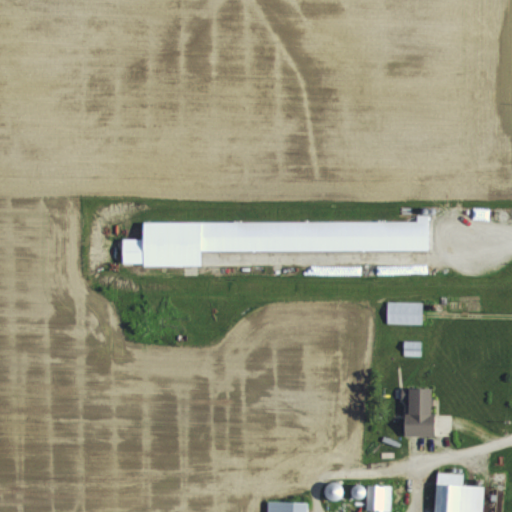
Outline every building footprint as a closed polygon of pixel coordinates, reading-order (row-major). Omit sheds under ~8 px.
[(431,250),(431,214),(417,214),(417,221),(144,220),(144,237),(123,237),(123,265),(203,265),(203,249),(431,250)] [(424,301),(388,300),(387,323),(423,323),(424,301)] [(403,355),(421,355),(422,340),(403,339),(403,355)] [(434,385),(407,385),(407,432),(447,433),(447,412),(434,412),(434,385)] [(482,511),(484,483),(465,482),(465,471),(437,470),(435,511),(482,511)] [(367,508),(391,509),(392,483),(368,482),(367,508)] [(267,511),(308,511),(309,499),(268,498),(267,511)]
